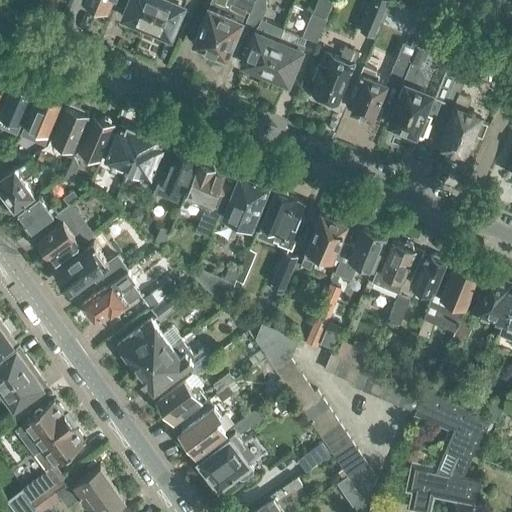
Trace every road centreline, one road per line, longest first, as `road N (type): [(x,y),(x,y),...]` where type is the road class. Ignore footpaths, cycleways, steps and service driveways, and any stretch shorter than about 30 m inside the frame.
road 1 (tertiary): [(511,237),(12,35),(0,18)]
road 2 (tertiary): [(0,258),(181,511)]
